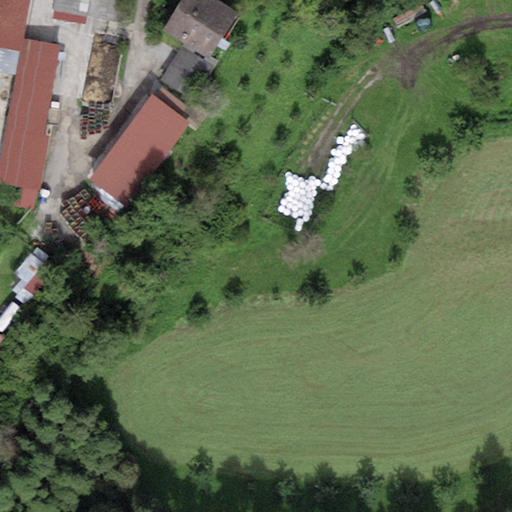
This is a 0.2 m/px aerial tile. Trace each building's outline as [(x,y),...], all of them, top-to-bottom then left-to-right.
[(27,0),(0,0),(0,50),(16,54),(27,0)] [(55,0),(51,21),(122,34),(128,0),(55,0)] [(213,0),(188,0),(169,31),(207,54),(233,12),(213,0)] [(59,52),(23,45),(0,168),(0,191),(32,197),(59,52)] [(147,105),(80,190),(111,214),(177,129),(147,105)] [(49,272),(32,257),(18,274),(24,280),(17,289),(28,298),(49,272)]
